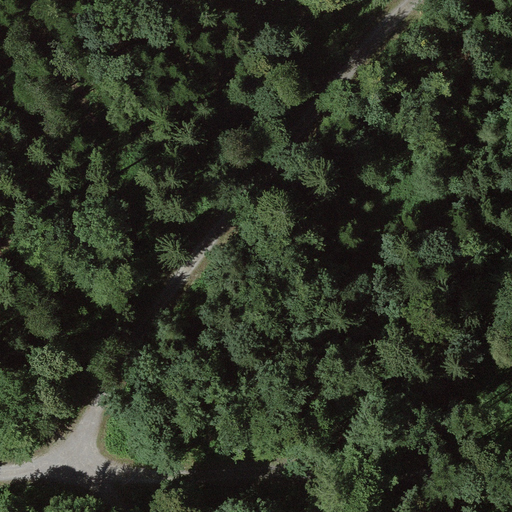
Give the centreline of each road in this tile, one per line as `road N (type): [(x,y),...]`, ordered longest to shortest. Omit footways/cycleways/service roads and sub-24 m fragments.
road 1 (track): [(399,0),(158,310),(79,448),(79,473)]
road 2 (track): [(79,473),(511,483)]
